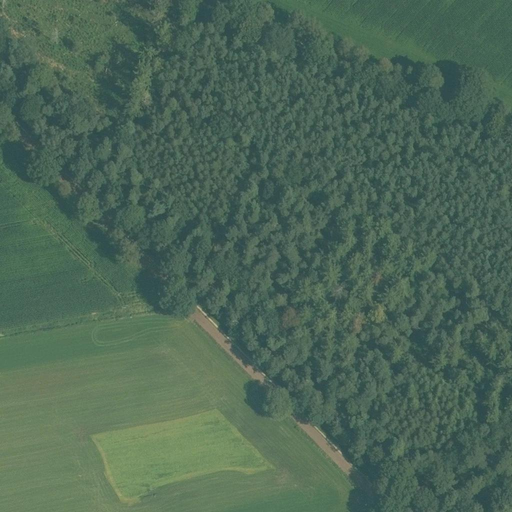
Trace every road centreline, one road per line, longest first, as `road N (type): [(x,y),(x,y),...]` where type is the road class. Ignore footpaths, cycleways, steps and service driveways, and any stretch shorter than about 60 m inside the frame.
road 1 (track): [(0,118),(377,500)]
road 2 (track): [(511,123),(221,0)]
road 3 (track): [(404,486),(511,429)]
